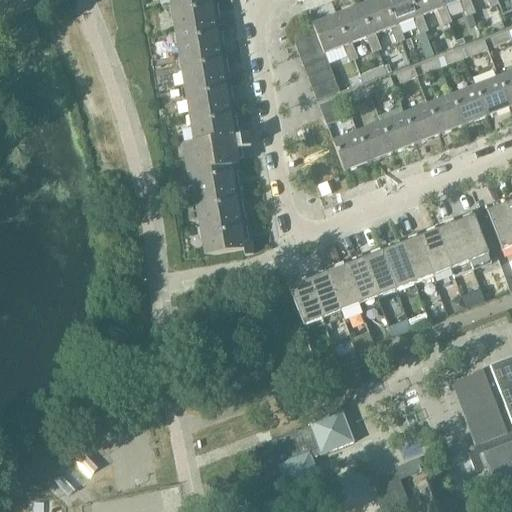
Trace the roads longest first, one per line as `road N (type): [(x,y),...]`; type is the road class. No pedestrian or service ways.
road 1 (residential): [(298,243),(254,6),(271,0)]
road 2 (residential): [(298,243),(511,159)]
